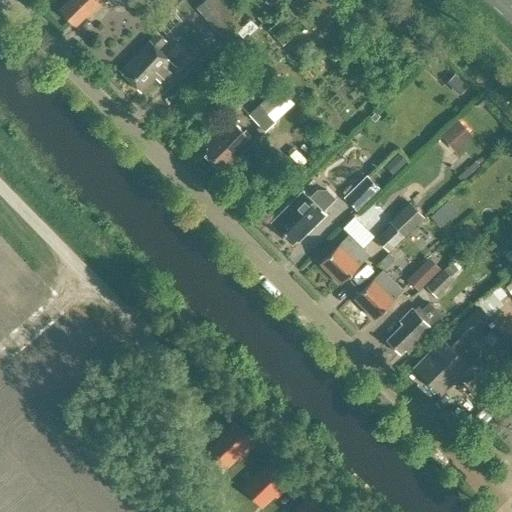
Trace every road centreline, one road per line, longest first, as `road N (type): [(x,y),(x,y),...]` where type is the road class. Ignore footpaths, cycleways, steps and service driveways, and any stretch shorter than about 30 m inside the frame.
road 1 (tertiary): [(503,511),(2,0)]
road 2 (unclassified): [(190,511),(167,455),(150,346),(0,188)]
